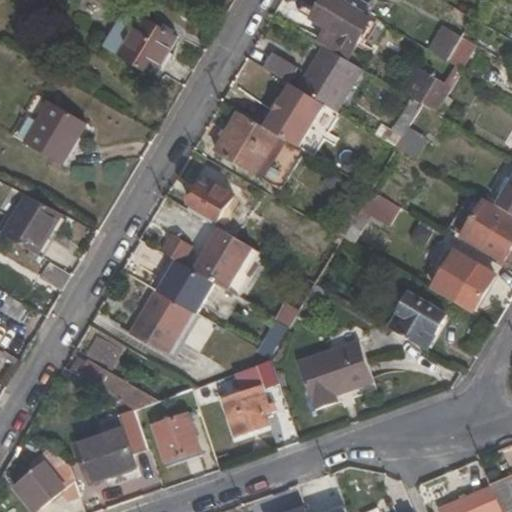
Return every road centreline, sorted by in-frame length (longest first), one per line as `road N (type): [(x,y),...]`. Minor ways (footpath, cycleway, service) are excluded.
road 1 (residential): [(0,434),(252,0)]
road 2 (residential): [(468,412),(155,511)]
